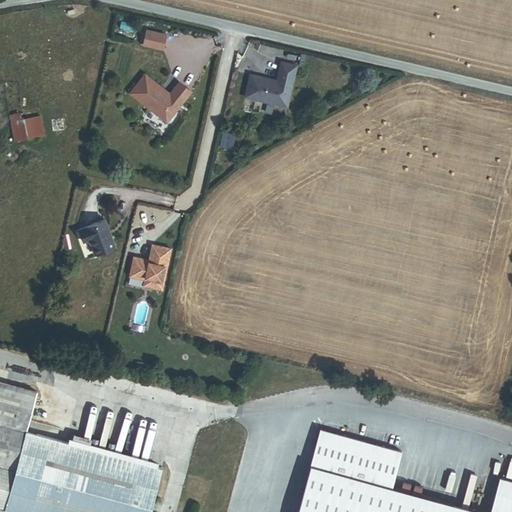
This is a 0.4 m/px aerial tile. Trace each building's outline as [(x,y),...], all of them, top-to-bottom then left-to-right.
[(140,44),(144,29),(126,24),(122,39),(140,44)] [(244,97),(288,107),(298,66),(281,62),(277,81),(249,75),(244,97)] [(169,94),(145,73),(130,92),(166,123),(192,93),(179,83),(169,94)] [(8,114),(9,121),(21,118),(20,112),(8,114)] [(21,118),(9,121),(13,141),(44,135),(40,115),(21,118)] [(62,118),(51,119),(52,130),(64,129),(62,118)] [(114,247),(105,220),(79,229),(83,240),(89,238),(94,254),(114,247)] [(145,259),(133,257),(128,276),(144,280),(143,285),(161,289),(169,249),(151,245),(148,261),(144,260),(145,259)] [(0,374),(0,511),(1,511),(4,498),(75,511),(142,511),(155,444),(20,418),(27,380),(0,374)] [(509,511),(511,502),(511,478),(498,475),(488,511),(390,486),(400,449),(319,428),(296,511),(509,511)]
